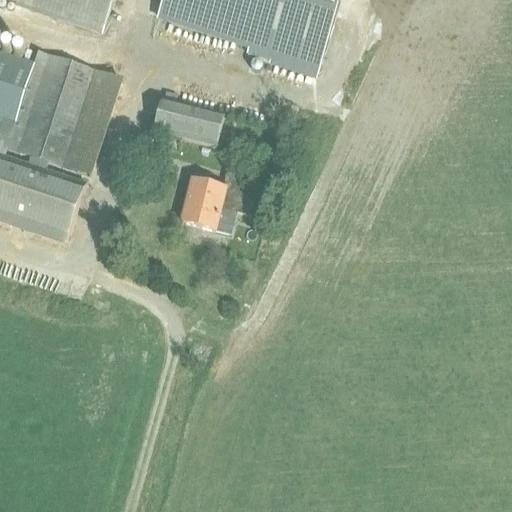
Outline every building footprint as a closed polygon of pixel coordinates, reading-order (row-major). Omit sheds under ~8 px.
[(115,0),(0,0),(0,3),(104,36),(115,0)] [(166,0),(160,20),(213,38),(250,50),(248,57),(298,73),(317,80),(343,0),(166,0)] [(185,31),(183,40),(202,44),(204,35),(185,31)] [(0,227),(68,250),(88,188),(45,174),(48,166),(91,181),(121,84),(94,74),(38,56),(34,69),(0,57),(0,227)] [(252,67),(251,69),(252,71),(253,73),(255,75),(257,75),(259,75),(261,74),(263,72),(263,70),(263,68),(263,66),(261,65),(259,64),(257,63),(255,64),(253,65),(252,67)] [(217,151),(225,118),(163,103),(155,136),(217,151)] [(194,184),(183,226),(216,234),(222,212),(251,220),(261,183),(228,175),(224,192),(194,184)]
